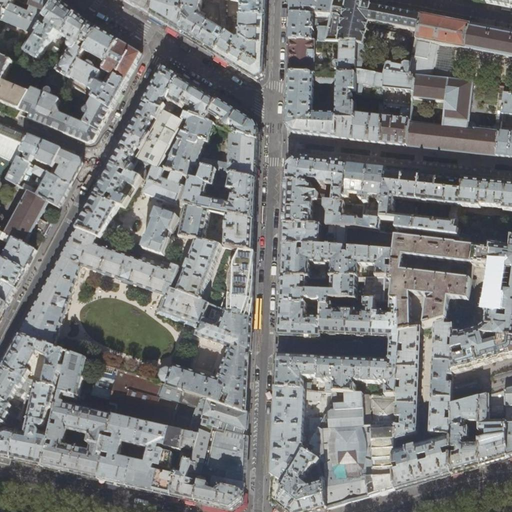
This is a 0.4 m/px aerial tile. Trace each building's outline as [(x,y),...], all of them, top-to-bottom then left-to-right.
[(45,12),(33,6),(30,13),(12,5),(14,0),(0,0),(0,20),(37,35),(44,25),(47,20),(42,18),(45,12)] [(71,8),(59,0),(51,14),(48,19),(51,21),(52,23),(49,28),(44,25),(37,35),(26,53),(39,61),(53,38),(54,38),(55,38),(56,37),(57,36),(59,37),(61,35),(66,38),(80,15),(71,8)] [(35,0),(33,6),(45,12),(47,12),(51,14),(59,0),(58,0),(35,0)] [(124,0),(133,6),(151,16),(154,0),(124,0)] [(187,0),(154,0),(151,16),(167,26),(180,34),(187,0)] [(187,0),(180,34),(198,45),(216,56),(229,36),(229,35),(205,21),(208,16),(201,14),(203,0),(187,0)] [(226,0),(240,3),(242,5),(242,15),(240,15),(239,16),(239,17),(239,18),(266,18),(267,5),(266,0),(226,0)] [(291,0),(291,8),(291,15),(332,17),(334,0),(291,0)] [(335,18),(332,17),(327,42),(338,42),(358,43),(357,68),(357,72),(385,76),(384,105),(401,107),(412,108),(413,99),(415,81),(410,80),(410,76),(362,68),(366,44),(365,44),(366,43),(366,40),(367,40),(368,39),(366,38),(368,31),(373,32),(375,23),(408,30),(403,53),(409,54),(409,59),(414,60),(422,16),(383,8),(380,8),(377,7),(373,6),(346,1),(342,24),(335,22),(335,18)] [(71,50),(58,71),(70,79),(71,78),(81,61),(86,52),(81,49),(85,44),(86,43),(90,46),(100,29),(91,22),(80,15),(66,38),(70,41),(69,43),(71,45),(70,46),(70,47),(70,49),(71,49),(71,50)] [(327,42),(332,17),(291,15),(291,28),(290,41),(327,42)] [(426,17),(422,16),(414,60),(410,76),(410,80),(415,81),(413,99),(446,102),(443,126),(411,123),(408,148),(483,156),(485,157),(495,158),(500,127),(501,122),(505,94),(507,88),(500,87),(494,127),(474,124),(474,122),(469,121),(474,83),(432,78),(437,50),(444,52),(445,46),(511,58),(511,33),(435,18),(430,17),(426,17)] [(265,44),(266,18),(239,18),(239,19),(239,20),(240,21),(241,21),(241,41),(238,42),(231,37),(231,34),(228,34),(229,35),(229,36),(216,56),(236,68),(258,81),(264,78),(265,44)] [(109,35),(100,29),(90,46),(87,51),(108,64),(121,42),(109,35)] [(358,43),(338,42),(327,42),(290,41),(290,56),(289,74),(352,76),(352,68),(357,68),(358,43)] [(129,47),(121,42),(108,64),(104,71),(111,74),(106,82),(104,81),(103,84),(98,81),(93,90),(93,91),(98,94),(95,99),(113,111),(118,101),(143,55),(129,47)] [(0,57),(0,102),(22,111),(26,103),(41,77),(20,63),(19,65),(0,57)] [(87,64),(81,61),(71,78),(93,90),(98,81),(102,74),(97,70),(98,68),(89,62),(87,64)] [(172,96),(181,79),(173,73),(164,68),(153,90),(145,104),(163,113),(168,104),(164,102),(165,102),(166,101),(167,101),(169,97),(169,94),(172,96)] [(357,72),(357,73),(357,77),(356,84),(380,88),(378,99),(381,99),(379,105),(379,118),(355,115),(353,142),(373,144),(383,145),(384,113),(384,105),(385,76),(357,72)] [(353,77),(352,76),(289,74),(288,103),(287,128),(295,135),(313,137),(353,142),(355,115),(356,105),(350,105),(351,98),(352,98),(353,97),(353,96),(354,96),(353,96),(353,95),(353,94),(352,94),(351,94),(351,92),(356,92),(356,84),(357,77),(353,77)] [(194,86),(181,79),(172,96),(168,104),(163,113),(158,123),(152,133),(147,144),(141,154),(137,161),(154,167),(161,170),(183,123),(170,117),(176,106),(182,109),(184,106),(194,112),(190,118),(209,124),(211,121),(209,119),(220,102),(194,86)] [(28,121),(65,135),(73,121),(66,119),(62,110),(64,104),(56,101),(57,99),(56,96),(53,94),(51,94),(49,97),(50,100),(41,99),(28,121)] [(511,94),(505,94),(501,122),(504,123),(505,116),(511,116),(511,94)] [(30,105),(26,103),(22,111),(18,119),(22,121),(27,123),(28,121),(41,99),(35,96),(30,105)] [(105,125),(113,111),(95,99),(90,108),(92,113),(85,126),(73,121),(65,135),(77,140),(90,145),(95,143),(105,125)] [(239,114),(220,102),(209,119),(211,121),(209,124),(214,126),(227,130),(259,141),(260,134),(254,123),(239,114)] [(163,113),(145,104),(136,121),(129,134),(147,144),(152,133),(150,132),(149,134),(147,133),(149,129),(150,128),(151,127),(152,126),(152,124),(152,123),(154,119),(156,120),(155,122),(158,123),(163,113)] [(411,123),(412,108),(401,107),(400,121),(391,120),(391,114),(384,113),(383,145),(396,147),(408,148),(411,123)] [(214,126),(209,124),(190,118),(187,117),(185,121),(190,123),(186,136),(183,135),(165,171),(188,179),(190,179),(194,167),(197,167),(217,172),(222,173),(258,181),(259,157),(259,141),(227,130),(226,135),(232,137),(232,165),(205,159),(201,157),(206,142),(209,143),(214,126)] [(20,159),(22,154),(28,141),(30,138),(4,127),(2,130),(0,129),(0,158),(17,164),(20,159)] [(511,128),(500,127),(495,158),(511,160),(511,159),(511,128)] [(147,144),(129,134),(120,151),(112,166),(124,171),(128,173),(130,174),(135,164),(131,162),(133,160),(134,159),(135,159),(135,157),(136,156),(136,154),(138,150),(140,150),(139,153),(141,154),(147,144)] [(30,138),(28,141),(22,154),(28,156),(25,162),(31,165),(35,159),(39,161),(47,145),(37,140),(30,138)] [(56,148),(47,145),(39,161),(39,162),(54,169),(63,151),(56,148)] [(63,151),(54,169),(51,176),(72,187),(77,178),(84,165),(82,159),(73,155),(63,151)] [(25,162),(20,159),(17,164),(9,181),(20,187),(31,165),(25,162)] [(288,174),(287,183),(299,184),(299,192),(313,194),(314,186),(312,185),(310,185),(310,182),(317,183),(318,183),(319,183),(320,185),(334,187),(333,202),(344,204),(349,166),(331,164),(298,161),(288,169),(288,174)] [(124,171),(112,166),(103,183),(95,197),(107,201),(109,196),(114,198),(112,203),(120,207),(125,209),(126,208),(132,197),(130,196),(129,198),(123,195),(123,197),(120,196),(126,184),(134,188),(132,190),(135,192),(142,179),(130,174),(128,173),(126,178),(121,176),(124,171)] [(358,167),(349,166),(344,204),(348,204),(349,194),(358,195),(357,199),(360,199),(360,200),(361,200),(360,205),(364,206),(365,203),(369,168),(358,167)] [(165,171),(161,170),(154,167),(145,194),(178,206),(179,206),(188,179),(165,171)] [(214,188),(217,172),(197,167),(192,180),(185,208),(187,208),(211,213),(227,216),(256,222),(257,202),(258,181),(222,173),(221,177),(231,180),(229,191),(236,193),(233,206),(206,200),(209,187),(214,188)] [(51,176),(37,168),(34,173),(47,181),(46,183),(39,179),(36,185),(43,188),(41,192),(38,197),(50,203),(61,209),(66,199),(72,187),(51,176)] [(380,170),(369,168),(365,203),(368,204),(369,196),(380,197),(380,202),(377,201),(376,211),(364,210),(363,213),(363,218),(365,218),(381,220),(382,220),(388,171),(380,170)] [(405,173),(388,171),(382,220),(398,221),(398,230),(414,231),(416,219),(394,216),(396,199),(418,202),(422,174),(405,173)] [(431,176),(422,174),(418,202),(452,206),(450,223),(416,219),(414,231),(449,237),(448,244),(397,237),(395,253),(394,264),(393,271),(393,279),(385,279),(384,301),(391,301),(400,302),(401,335),(413,331),(411,296),(431,298),(435,298),(428,304),(425,328),(434,325),(447,321),(448,320),(450,299),(470,301),(472,281),(403,272),(404,257),(474,265),(476,249),(470,248),(459,246),(461,232),(458,232),(461,207),(465,179),(451,178),(431,176)] [(511,184),(493,183),(465,179),(461,207),(482,209),(482,207),(504,209),(504,212),(511,212),(511,184)] [(319,195),(313,194),(299,192),(299,184),(287,183),(286,211),(286,226),(313,226),(314,203),(318,201),(319,195)] [(23,189),(30,193),(38,197),(41,192),(38,193),(33,190),(33,189),(28,186),(28,187),(25,186),(23,189)] [(50,203),(38,197),(30,193),(9,232),(0,227),(0,228),(0,232),(26,247),(50,203)] [(107,201),(95,197),(87,212),(78,230),(99,239),(102,240),(120,207),(112,203),(107,201)] [(344,204),(333,202),(325,202),(324,208),(328,212),(327,227),(331,227),(356,227),(380,231),(381,220),(365,218),(365,222),(359,221),(359,220),(359,219),(358,218),(357,218),(343,216),(344,204)] [(364,210),(364,206),(360,205),(353,205),(352,212),(363,213),(364,210)] [(205,244),(211,213),(187,208),(181,239),(198,242),(205,244)] [(144,250),(165,257),(170,242),(166,240),(169,233),(173,235),(178,219),(158,211),(154,222),(155,222),(149,240),(148,240),(144,250)] [(255,239),(256,222),(227,216),(226,244),(221,244),(221,247),(223,248),(228,249),(239,252),(254,253),(255,239)] [(321,226),(313,226),(286,226),(285,232),(285,247),(300,247),(305,247),(323,248),(323,244),(321,244),(321,226)] [(397,233),(380,231),(356,227),(331,227),(331,235),(328,237),(328,248),(345,249),(350,249),(395,253),(397,237),(397,233)] [(99,239),(78,230),(52,278),(20,338),(55,349),(67,315),(68,316),(73,302),(72,301),(84,267),(120,280),(120,281),(134,286),(134,285),(165,296),(159,313),(177,321),(200,329),(198,337),(231,348),(222,374),(221,374),(221,375),(219,382),(213,402),(247,413),(250,353),(252,352),(253,321),(211,306),(202,302),(179,293),(173,291),(179,275),(96,245),(99,239)] [(0,258),(3,260),(27,273),(31,264),(37,253),(26,247),(0,232),(0,258)] [(472,234),(461,232),(459,246),(470,248),(472,234)] [(511,238),(510,248),(490,245),(490,250),(476,249),(474,265),(474,266),(494,268),(489,304),(488,304),(487,305),(486,306),(486,307),(486,308),(486,309),(486,310),(486,311),(487,312),(488,312),(486,324),(485,324),(484,325),(483,326),(482,327),(482,328),(481,329),(462,335),(462,334),(461,334),(456,333),(455,333),(455,334),(455,335),(454,335),(454,340),(453,349),(453,351),(458,350),(457,348),(464,346),(466,353),(453,356),(453,375),(511,357),(511,238)] [(221,247),(205,244),(198,242),(179,293),(202,302),(223,248),(221,247)] [(300,252),(300,247),(285,247),(283,247),(283,263),(282,279),(283,279),(309,279),(310,279),(310,263),(316,263),(316,265),(326,266),(326,263),(332,264),(332,279),(333,279),(358,279),(358,268),(377,267),(377,279),(385,279),(393,279),(393,271),(387,270),(387,263),(394,264),(395,253),(350,249),(350,255),(345,254),(345,249),(328,248),(323,248),(305,247),(305,252),(300,252)] [(256,253),(254,253),(239,252),(228,249),(222,264),(239,270),(237,276),(231,273),(226,287),(219,284),(211,306),(253,321),(254,309),(255,284),(256,265),(256,253)] [(0,280),(18,290),(21,283),(27,273),(3,260),(0,265),(0,280)] [(358,279),(333,279),(333,293),(308,292),(309,279),(283,279),(283,288),(282,305),(305,306),(305,300),(311,301),(312,302),(313,302),(318,303),(319,302),(319,301),(323,301),(323,307),(329,307),(330,300),(336,300),(350,300),(358,300),(358,279)] [(384,301),(385,279),(377,279),(374,279),(373,301),(375,301),(384,301)] [(472,281),(470,301),(468,314),(472,313),(477,280),(477,279),(476,279),(473,279),(472,281)] [(0,301),(9,306),(12,299),(18,290),(0,280),(0,301)] [(336,306),(336,300),(330,300),(329,307),(323,307),(322,316),(322,319),(321,335),(337,336),(348,336),(349,311),(342,310),(341,310),(340,311),(340,312),(337,312),(336,313),(335,313),(335,314),(335,315),(334,315),(334,306),(336,306)] [(0,322),(1,321),(9,306),(0,301),(0,322)] [(373,301),(368,301),(366,301),(365,308),(365,309),(366,309),(366,310),(366,312),(368,312),(367,315),(359,315),(359,313),(359,312),(358,312),(358,311),(357,311),(349,311),(348,336),(361,337),(375,337),(375,312),(375,301),(373,301)] [(382,312),(375,312),(375,337),(384,338),(392,338),(391,350),(400,350),(400,346),(401,335),(400,302),(391,301),(390,312),(391,312),(391,313),(393,314),(393,317),(390,317),(390,315),(383,315),(384,314),(383,314),(383,313),(382,312)] [(308,306),(305,306),(282,305),(281,315),(281,321),(280,337),(301,338),(321,339),(321,335),(322,319),(307,319),(308,306)] [(468,318),(468,314),(454,319),(454,325),(465,321),(468,318)] [(395,468),(400,467),(401,472),(395,473),(395,475),(396,491),(425,482),(452,475),(452,457),(446,459),(445,454),(452,452),(453,424),(447,423),(448,422),(448,416),(448,415),(453,415),(453,406),(453,401),(453,395),(453,388),(453,387),(448,386),(448,385),(448,378),(453,378),(453,375),(453,356),(453,351),(453,349),(448,349),(448,348),(448,341),(448,340),(454,340),(454,335),(454,325),(447,325),(447,321),(434,325),(430,434),(431,436),(445,437),(444,440),(417,447),(418,436),(419,435),(422,328),(413,331),(401,335),(400,346),(406,347),(406,348),(405,351),(405,353),(405,355),(400,355),(398,383),(403,383),(403,384),(402,387),(402,388),(402,390),(402,392),(397,392),(397,397),(399,397),(398,419),(403,419),(403,420),(402,423),(402,425),(402,427),(397,427),(395,458),(395,468)] [(55,349),(20,338),(12,352),(3,369),(30,384),(57,390),(60,377),(65,378),(67,369),(63,367),(66,353),(55,349)] [(400,355),(400,350),(391,350),(391,363),(385,362),(374,362),(373,384),(381,385),(382,385),(383,384),(383,383),(388,383),(389,383),(389,382),(390,382),(389,382),(392,382),(391,384),(390,384),(390,387),(389,387),(389,397),(397,397),(397,392),(398,383),(400,355)] [(51,469),(58,471),(80,476),(86,478),(100,481),(109,441),(107,440),(108,436),(110,436),(117,407),(109,405),(109,404),(106,414),(68,406),(69,401),(74,402),(75,400),(80,401),(81,399),(84,400),(86,393),(81,392),(89,361),(71,354),(70,355),(70,358),(67,369),(65,378),(62,391),(55,423),(60,424),(59,427),(56,426),(56,428),(53,428),(44,468),(51,469)] [(304,378),(320,380),(321,360),(321,359),(299,358),(280,358),(279,372),(278,389),(311,392),(312,384),(304,383),(304,382),(304,378)] [(335,360),(321,360),(320,380),(320,383),(327,383),(326,393),(333,394),(346,395),(347,361),(335,360)] [(361,361),(347,361),(346,395),(357,395),(358,386),(357,386),(357,384),(356,383),(356,381),(359,381),(359,382),(364,382),(365,383),(365,384),(366,384),(373,384),(374,362),(361,361)] [(93,396),(110,400),(117,370),(101,365),(93,396)] [(201,398),(213,402),(219,382),(212,379),(211,379),(200,375),(201,375),(199,375),(176,367),(175,367),(174,368),(174,371),(168,369),(162,371),(160,377),(163,382),(169,384),(168,387),(165,386),(161,397),(180,404),(184,392),(201,398)] [(30,384),(3,369),(0,375),(0,410),(21,421),(23,412),(11,405),(16,395),(20,397),(23,396),(26,391),(28,393),(30,384)] [(165,386),(117,370),(110,400),(109,405),(117,407),(110,436),(116,437),(115,442),(109,441),(100,481),(114,484),(129,487),(143,423),(170,429),(173,420),(188,423),(187,428),(191,429),(201,398),(184,392),(180,404),(161,397),(165,386)] [(478,381),(453,387),(453,388),(453,395),(480,388),(478,381)] [(53,408),(57,390),(30,384),(28,393),(27,399),(34,400),(26,435),(19,433),(12,461),(29,464),(44,468),(53,428),(55,423),(50,421),(46,435),(41,434),(41,433),(40,432),(39,431),(38,430),(39,428),(43,429),(44,428),(45,428),(45,427),(46,425),(50,411),(51,411),(52,410),(52,409),(53,408)] [(319,393),(311,392),(278,389),(276,389),(274,433),(273,477),(272,499),(279,504),(285,490),(305,455),(303,454),(305,399),(320,400),(321,393),(319,393)] [(506,391),(480,398),(481,422),(481,423),(480,423),(481,445),(481,466),(494,463),(501,461),(507,459),(508,459),(507,422),(490,423),(490,416),(507,415),(506,391)] [(357,395),(346,395),(333,394),(332,407),(325,419),(312,442),(306,453),(325,464),(328,510),(354,503),(369,498),(375,497),(380,496),(382,497),(388,495),(390,493),(396,491),(395,475),(395,473),(395,468),(395,458),(397,427),(398,419),(399,397),(397,397),(389,397),(357,395)] [(191,429),(202,432),(193,464),(203,466),(211,468),(244,475),(245,455),(246,437),(248,437),(224,431),(227,424),(248,431),(248,426),(249,414),(247,413),(213,402),(201,398),(191,429)] [(480,398),(453,406),(453,415),(453,424),(452,452),(452,457),(452,475),(465,471),(481,466),(481,445),(465,445),(465,439),(468,439),(468,428),(465,428),(465,422),(481,422),(480,398)] [(0,457),(12,461),(19,433),(21,421),(0,410),(0,457)] [(312,442),(325,419),(310,419),(309,442),(312,442)] [(188,423),(173,420),(170,429),(143,423),(129,487),(142,490),(156,494),(172,497),(177,477),(170,475),(175,451),(182,452),(184,440),(186,428),(187,428),(188,423)] [(202,432),(191,429),(187,428),(186,428),(184,440),(182,452),(177,477),(172,497),(183,500),(197,503),(201,484),(188,481),(193,464),(202,432)] [(306,453),(305,455),(285,490),(279,504),(287,510),(289,511),(321,511),(327,510),(328,510),(325,464),(306,453)] [(203,466),(193,464),(188,481),(201,484),(207,486),(209,478),(214,479),(212,487),(216,488),(222,489),(243,493),(244,493),(244,489),(245,485),(244,485),(244,480),(244,475),(211,468),(208,478),(201,476),(203,466)] [(58,471),(51,469),(50,472),(79,479),(80,476),(58,471)] [(207,486),(201,484),(197,503),(212,506),(233,511),(243,504),(243,501),(243,493),(222,489),(221,494),(214,492),(209,490),(210,486),(207,486)]
